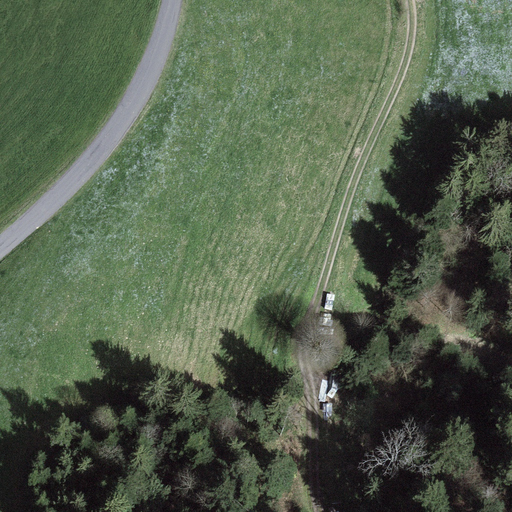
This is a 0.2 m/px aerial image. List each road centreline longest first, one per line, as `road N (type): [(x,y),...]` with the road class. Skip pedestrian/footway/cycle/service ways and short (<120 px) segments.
road 1 (track): [(318,511),(304,342),(349,194),(399,80),(411,0)]
road 2 (unclassified): [(172,0),(143,85),(122,119),(64,188),(0,245)]
